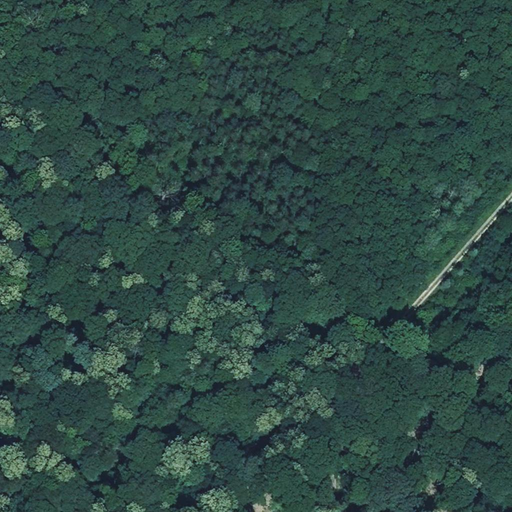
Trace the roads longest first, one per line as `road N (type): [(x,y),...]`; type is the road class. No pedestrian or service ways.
road 1 (track): [(511,189),(223,511)]
road 2 (track): [(376,340),(481,328),(511,313)]
